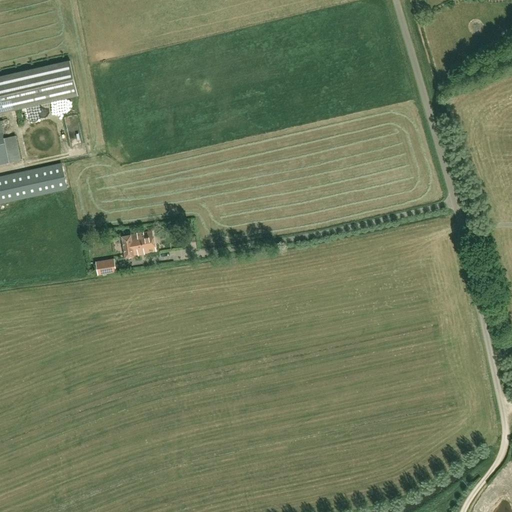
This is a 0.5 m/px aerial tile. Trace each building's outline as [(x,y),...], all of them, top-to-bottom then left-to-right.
[(70,59),(0,75),(0,112),(78,94),(70,59)] [(16,135),(4,138),(0,118),(0,165),(21,161),(16,135)] [(66,164),(62,164),(0,177),(0,203),(67,189),(67,188),(71,188),(66,164)] [(153,230),(131,234),(122,235),(126,256),(134,255),(134,254),(156,251),(153,230)] [(117,271),(115,259),(96,262),(98,274),(117,271)]
